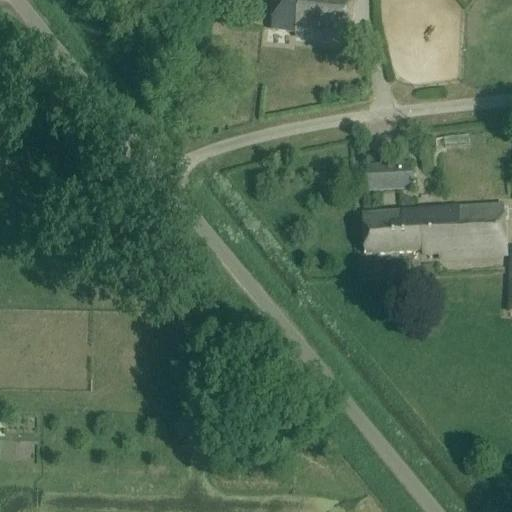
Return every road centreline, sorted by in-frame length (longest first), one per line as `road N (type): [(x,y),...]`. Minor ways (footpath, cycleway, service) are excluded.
road 1 (unclassified): [(432,511),(154,171)]
road 2 (unclassified): [(511,96),(290,127),(154,171)]
road 3 (unclassified): [(154,171),(17,0)]
